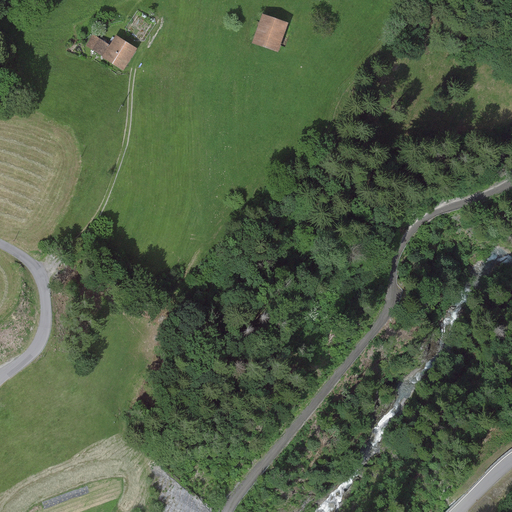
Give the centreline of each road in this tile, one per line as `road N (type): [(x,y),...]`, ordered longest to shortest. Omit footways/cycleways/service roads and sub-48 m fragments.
road 1 (track): [(511,182),(421,218),(380,326),(227,511)]
road 2 (track): [(164,0),(159,27),(133,69),(128,132),(112,184),(90,226),(41,275)]
road 3 (tertiary): [(0,378),(38,343),(47,305),(38,267),(0,244)]
